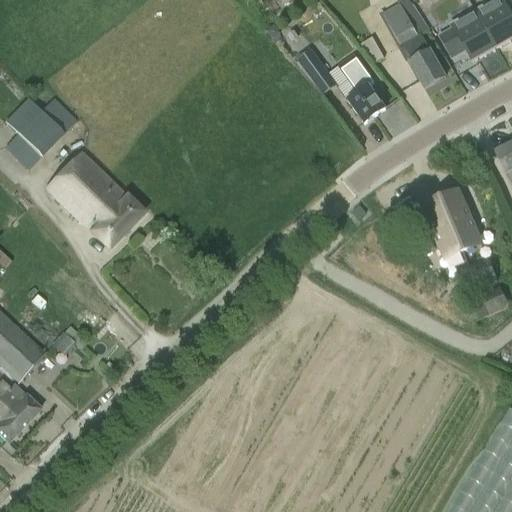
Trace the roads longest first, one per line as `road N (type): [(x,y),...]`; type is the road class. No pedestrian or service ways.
road 1 (tertiary): [(7,511),(296,233)]
road 2 (tertiary): [(296,233),(443,122),(511,88)]
road 3 (residential): [(296,233),(319,265),(471,349),(511,331)]
